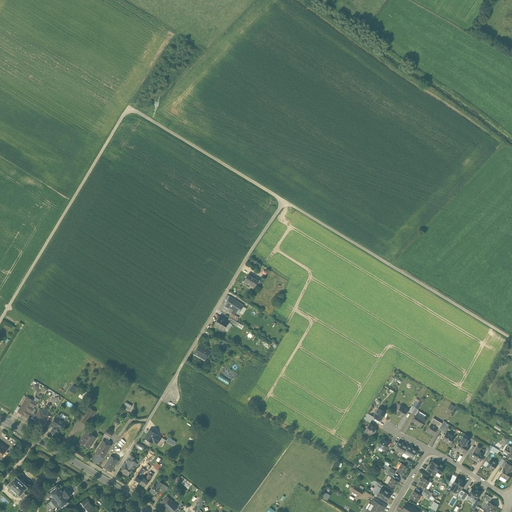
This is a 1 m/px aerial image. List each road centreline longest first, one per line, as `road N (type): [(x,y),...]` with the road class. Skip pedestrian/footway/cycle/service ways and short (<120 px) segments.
road 1 (unclassified): [(284,201),(125,110),(7,308)]
road 2 (unclassified): [(284,201),(138,435)]
road 3 (unclassified): [(511,339),(284,201)]
road 4 (primary): [(0,417),(146,511)]
